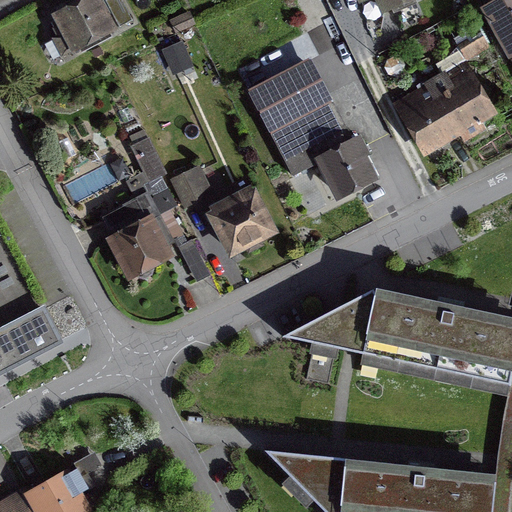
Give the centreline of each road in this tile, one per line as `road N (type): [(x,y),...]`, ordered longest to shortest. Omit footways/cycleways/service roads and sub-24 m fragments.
road 1 (residential): [(511,177),(125,365)]
road 2 (residential): [(0,127),(125,365)]
road 3 (residential): [(217,511),(157,403),(125,365)]
road 4 (residential): [(125,365),(0,424)]
